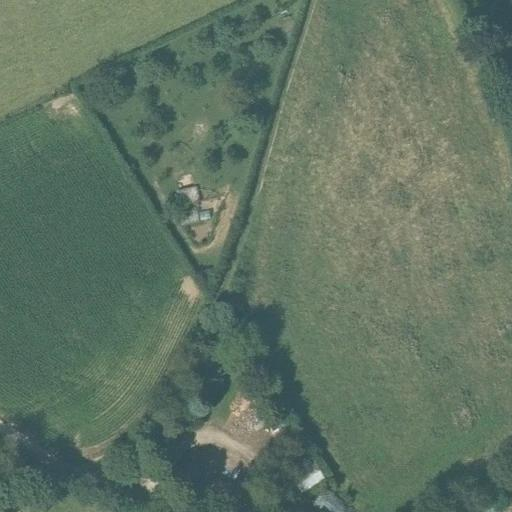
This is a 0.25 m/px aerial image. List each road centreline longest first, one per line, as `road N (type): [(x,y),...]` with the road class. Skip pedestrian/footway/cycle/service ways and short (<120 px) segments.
road 1 (track): [(312,0),(240,244),(186,363),(145,429),(74,473)]
road 2 (unclassified): [(153,511),(74,473),(0,482)]
